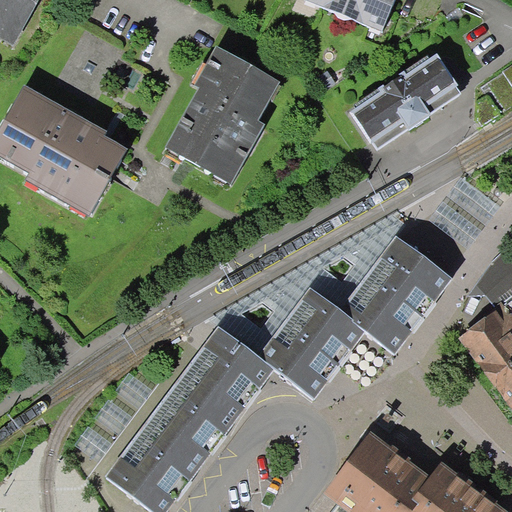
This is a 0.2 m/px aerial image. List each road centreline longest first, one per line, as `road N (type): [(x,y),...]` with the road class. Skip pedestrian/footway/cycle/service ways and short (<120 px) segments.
road 1 (residential): [(322,465),(320,438),(306,423),(264,421),(198,511)]
road 2 (residential): [(511,208),(407,362)]
road 3 (residential): [(407,362),(511,466)]
road 4 (residential): [(322,465),(407,362)]
